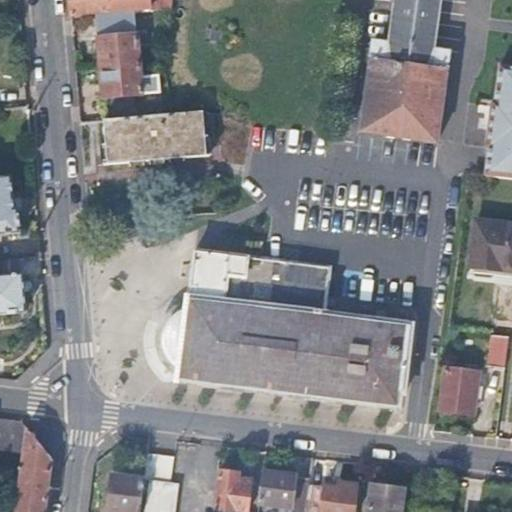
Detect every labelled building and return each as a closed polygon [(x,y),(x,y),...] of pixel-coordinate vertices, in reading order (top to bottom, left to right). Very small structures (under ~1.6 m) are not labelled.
[(69,0),(71,18),(95,16),(140,13),(148,12),(147,6),(120,8),(119,0),(69,0)] [(119,0),(120,8),(147,6),(148,12),(171,11),(172,0),(119,0)] [(394,0),(389,43),(373,41),(360,132),(437,143),(449,52),(433,50),(440,0),(394,0)] [(140,13),(95,16),(97,41),(101,41),(102,56),(98,56),(100,70),(138,66),(140,66),(137,30),(141,29),(140,13)] [(511,67),(500,65),(495,102),(492,102),(486,147),(489,148),(485,175),(511,178),(511,67)] [(100,70),(99,70),(101,87),(105,87),(105,99),(146,96),(146,90),(151,90),(150,78),(139,78),(138,66),(100,70)] [(106,107),(107,122),(136,120),(135,104),(106,107)] [(107,122),(104,123),(106,147),(112,147),(113,167),(130,165),(131,168),(184,163),(184,159),(212,158),(210,155),(210,146),(205,146),(203,114),(136,120),(107,122)] [(112,147),(106,147),(103,147),(105,168),(113,167),(112,147)] [(0,236),(18,235),(16,211),(13,211),(9,178),(0,179),(0,236)] [(501,267),(511,268),(511,223),(477,220),(471,266),(500,269),(501,267)] [(328,267),(192,253),(190,273),(185,314),(181,316),(173,319),(168,324),(164,329),(162,336),(160,344),(161,351),(164,357),(168,363),(173,369),(179,372),(178,382),(199,385),(199,387),(215,389),(215,387),(359,405),(359,407),(375,409),(375,406),(396,409),(399,391),(402,392),(410,324),(323,313),(328,267)] [(0,316),(25,314),(19,260),(0,261),(0,316)] [(511,276),(511,268),(501,267),(500,269),(500,275),(511,276)] [(489,367),(504,368),(508,338),(493,336),(489,367)] [(445,363),(438,410),(473,415),(478,374),(474,373),(465,372),(449,370),(450,363),(445,363)] [(0,449),(23,452),(15,511),(45,511),(52,461),(20,422),(0,419),(0,449)] [(144,480),(170,483),(173,456),(147,454),(144,480)] [(239,475),(220,473),(215,511),(216,511),(246,511),(250,483),(239,481),(239,475)] [(305,511),(309,486),(310,480),(296,479),(296,477),(263,474),(260,505),(291,509),(291,511),(305,511)] [(139,511),(143,480),(111,476),(105,511),(139,511)] [(144,511),(174,511),(178,485),(148,481),(144,511)] [(305,511),(353,511),(357,487),(339,485),(339,489),(309,486),(305,511)] [(401,511),(405,491),(362,486),(358,511),(401,511)]
